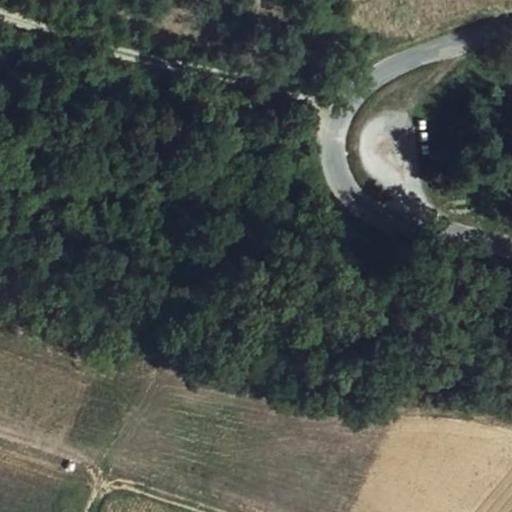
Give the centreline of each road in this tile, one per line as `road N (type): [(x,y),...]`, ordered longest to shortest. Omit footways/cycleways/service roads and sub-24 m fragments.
road 1 (unclassified): [(336,127),(294,100),(0,17)]
road 2 (tertiary): [(336,127),(329,168),(354,208),(420,233),(511,250)]
road 3 (tertiary): [(511,24),(398,67),(353,99),(336,127)]
